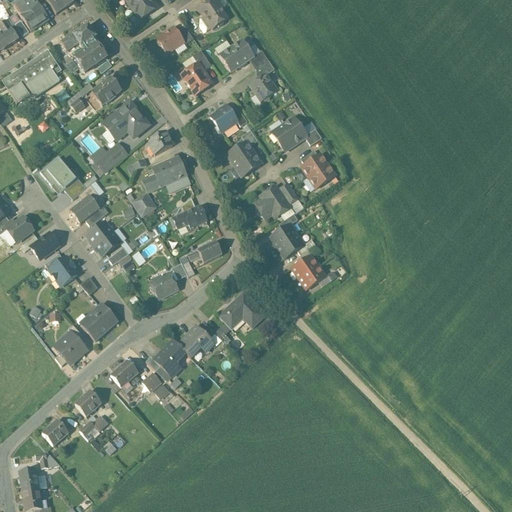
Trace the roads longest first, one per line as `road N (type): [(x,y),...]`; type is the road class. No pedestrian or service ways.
road 1 (unclassified): [(307,330),(482,511)]
road 2 (residential): [(6,497),(11,446),(140,332)]
road 3 (residential): [(33,182),(140,332)]
road 4 (residential): [(140,332),(175,320),(242,261)]
